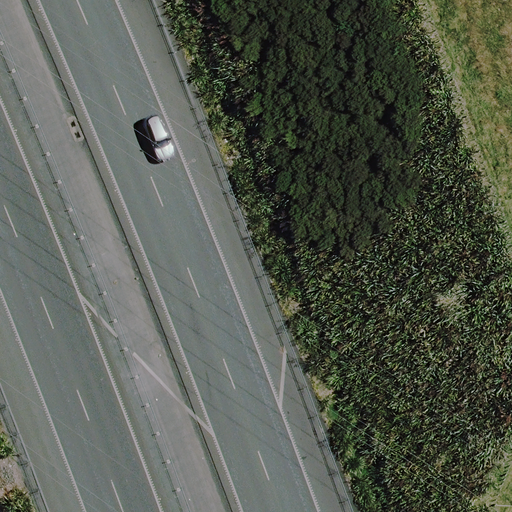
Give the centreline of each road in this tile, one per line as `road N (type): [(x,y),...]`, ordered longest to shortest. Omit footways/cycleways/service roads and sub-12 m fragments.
road 1 (motorway): [(77,0),(280,511)]
road 2 (motorway): [(120,511),(0,197)]
